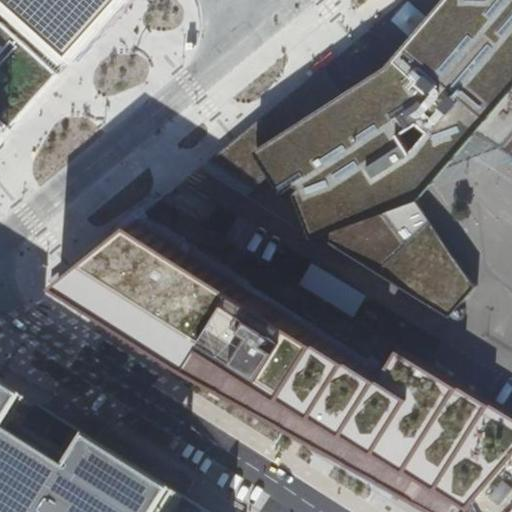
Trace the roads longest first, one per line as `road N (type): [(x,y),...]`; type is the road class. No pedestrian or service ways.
road 1 (residential): [(0,288),(320,511)]
road 2 (secondary): [(0,239),(239,37)]
